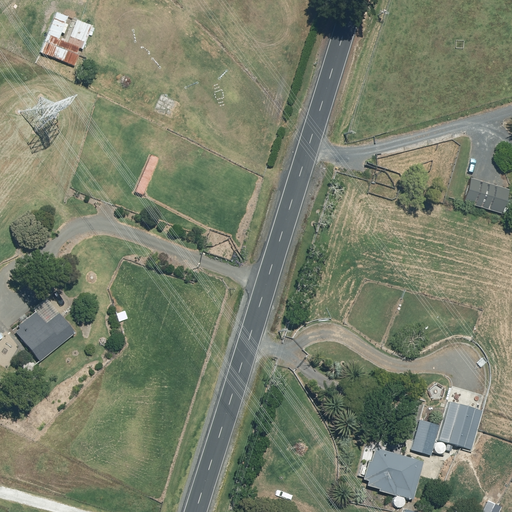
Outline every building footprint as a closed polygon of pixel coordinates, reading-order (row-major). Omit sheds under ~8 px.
[(65,18),(53,14),(38,55),(71,67),(78,50),(82,52),(91,27),(73,20),(65,42),(57,39),(65,18)] [(508,190),(469,178),(461,204),(500,215),(508,190)] [(33,295),(0,318),(0,321),(23,354),(58,329),(33,295)] [(468,407),(439,398),(427,439),(456,448),(468,407)] [(427,424),(407,418),(398,445),(419,451),(427,424)] [(404,456),(364,446),(355,481),(396,491),(404,456)] [(496,511),(498,509),(482,502),(477,511),(496,511)]
